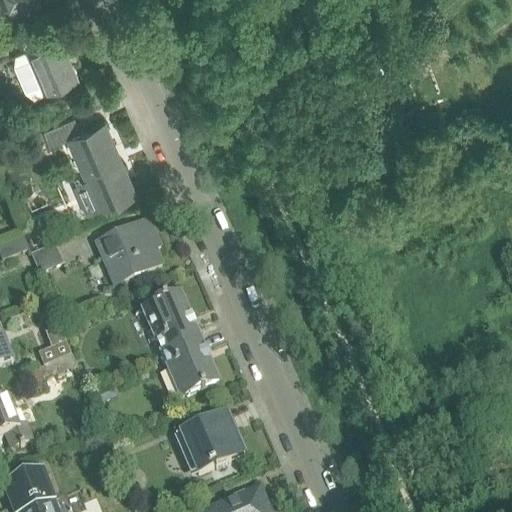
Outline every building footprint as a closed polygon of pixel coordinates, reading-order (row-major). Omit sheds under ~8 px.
[(0,0),(6,14),(39,0),(0,0)] [(60,35),(25,50),(16,54),(15,66),(26,91),(34,98),(79,79),(60,35)] [(81,133),(76,121),(74,117),(43,130),(50,146),(68,138),(92,195),(85,198),(89,207),(96,204),(99,211),(136,195),(104,122),(81,133)] [(148,224),(95,247),(103,264),(108,262),(120,289),(162,271),(154,254),(160,252),(148,224)] [(0,248),(0,254),(3,262),(5,267),(31,257),(24,239),(0,248)] [(64,265),(58,251),(56,246),(32,256),(40,275),(64,265)] [(160,358),(199,341),(180,298),(142,314),(160,358)] [(0,369),(12,364),(3,341),(0,342),(0,369)] [(199,341),(160,358),(180,403),(218,386),(199,341)] [(39,356),(44,369),(72,358),(67,345),(39,356)] [(44,369),(39,371),(43,382),(77,369),(72,358),(44,369)] [(94,385),(88,372),(80,376),(85,389),(94,385)] [(115,400),(108,386),(95,393),(102,406),(115,400)] [(0,405),(0,440),(5,438),(11,452),(20,449),(21,450),(25,449),(24,447),(33,443),(27,427),(19,430),(8,402),(0,405)] [(244,461),(227,422),(227,421),(197,433),(196,431),(175,440),(183,460),(188,458),(197,478),(214,471),(215,473),(244,461)] [(99,443),(92,446),(99,462),(105,460),(99,443)] [(4,490),(12,509),(12,511),(57,511),(54,504),(55,504),(43,474),(4,490)] [(270,511),(261,490),(210,511),(270,511)]
